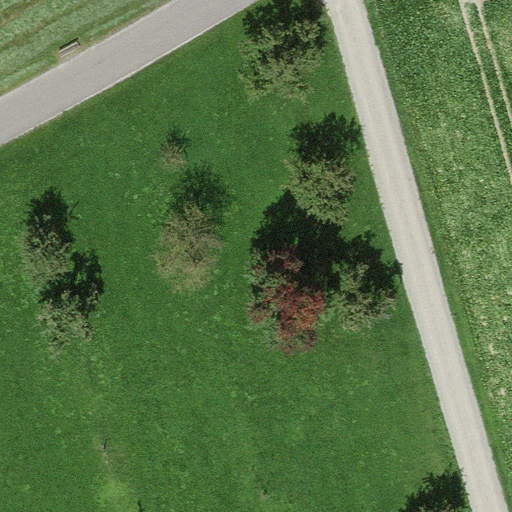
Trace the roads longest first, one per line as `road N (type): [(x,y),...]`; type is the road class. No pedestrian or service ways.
road 1 (track): [(492,511),(345,0)]
road 2 (residential): [(0,122),(214,0)]
